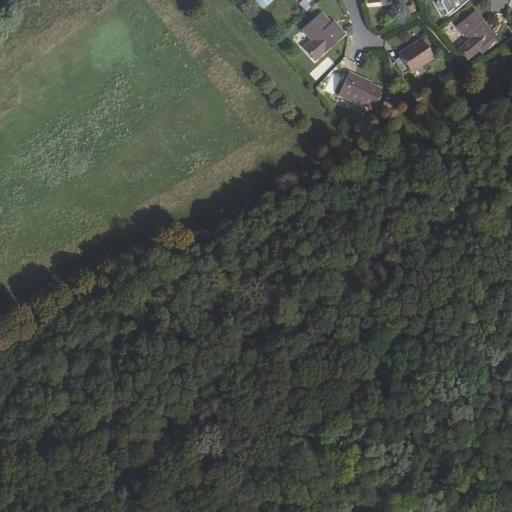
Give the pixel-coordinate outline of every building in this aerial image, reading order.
[(450,0),(448,1),(448,0),(440,0),(439,3),(446,15),(456,10),(454,7),(450,0)] [(481,50),(483,53),(494,44),(490,40),(493,37),(494,36),(489,30),(487,31),(478,21),(480,20),(482,19),(475,11),(456,27),(463,35),(464,34),(468,40),(477,50),(479,48),(481,50)] [(485,20),(492,30),(504,21),(497,11),(485,20)] [(321,13),(302,29),(312,40),(314,43),(305,51),(315,61),(344,34),(338,27),(335,29),(330,23),(321,13)] [(480,20),(478,21),(487,31),(489,30),(480,20)] [(314,43),(312,40),(303,48),(305,51),(314,43)] [(399,54),(400,57),(393,61),(402,75),(409,70),(411,72),(432,58),(420,40),(399,54)] [(477,50),(468,40),(456,50),(466,62),(481,50),(479,48),(477,50)] [(372,109),(380,90),(369,85),(365,83),(366,81),(348,73),(338,96),(360,105),(360,104),(372,109)]
